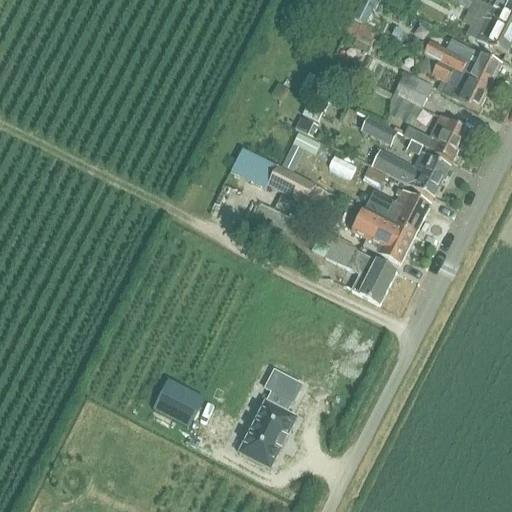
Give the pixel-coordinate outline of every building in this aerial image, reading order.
[(394,0),(387,0),(385,5),(399,12),(403,4),(394,0)] [(468,13),(474,2),(470,0),(453,0),(452,5),(468,13)] [(511,0),(498,0),(494,11),(511,20),(511,0)] [(507,58),(511,47),(511,20),(494,11),(493,11),(477,43),(507,58)] [(351,23),(345,37),(356,42),(370,48),(376,34),(361,27),(361,28),(351,23)] [(424,59),(439,66),(490,92),(501,69),(473,55),(468,66),(430,47),(424,59)] [(281,54),(274,67),(285,72),(291,60),(281,54)] [(478,116),(490,92),(439,66),(432,80),(447,87),(442,97),(478,116)] [(404,75),(398,88),(426,102),(433,89),(404,75)] [(323,81),(317,93),(330,99),(336,87),(323,81)] [(393,98),(392,100),(393,101),(421,114),(426,102),(398,88),(393,98)] [(302,119),(318,127),(324,116),(307,108),(302,119)] [(295,132),(312,140),(314,137),(317,129),(301,121),(295,132)] [(398,136),(368,121),(361,135),(390,150),(398,136)] [(426,152),(452,166),(468,135),(440,121),(429,142),(408,131),(403,140),(412,145),(423,150),(426,152)] [(423,150),(412,145),(408,154),(419,159),(423,150)] [(241,152),(230,175),(265,193),(266,191),(268,189),(278,170),(241,152)] [(373,171),(434,202),(449,172),(421,157),(414,173),(381,156),(373,171)] [(325,194),(278,169),(278,170),(268,189),(283,197),(281,201),(291,207),(294,202),(315,213),(325,194)] [(385,178),(369,170),(364,180),(381,188),(385,178)] [(374,195),(365,212),(387,224),(415,239),(430,210),(402,195),(402,196),(398,194),(396,198),(400,200),(396,206),(374,195)] [(415,239),(387,224),(386,226),(364,214),(353,236),(368,244),(365,251),(400,268),(415,239)] [(273,239),(252,228),(246,239),(267,250),(273,239)] [(334,243),(325,261),(360,279),(351,295),(379,309),(396,276),(356,255),(357,254),(334,243)] [(364,338),(343,378),(361,388),(382,347),(364,338)] [(268,403),(242,455),(273,471),(283,450),(284,451),(290,440),(289,439),(299,419),(289,414),(295,404),(296,404),(305,387),(277,372),(268,390),(275,393),(269,403),(268,403)] [(189,431),(204,402),(169,384),(154,412),(189,431)]
